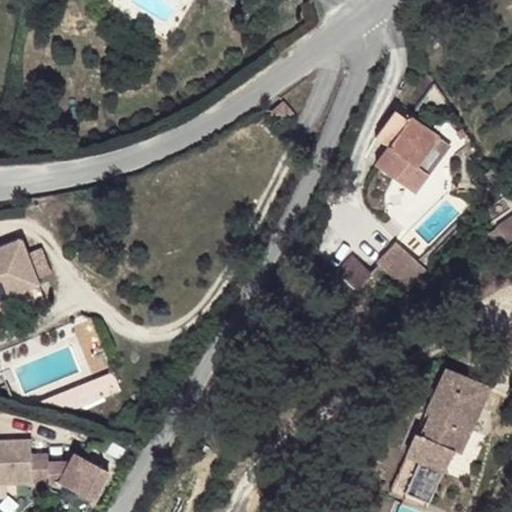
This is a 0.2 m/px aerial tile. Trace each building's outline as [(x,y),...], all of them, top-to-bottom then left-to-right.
[(281,126),(294,115),(283,102),(270,114),(281,126)] [(450,145),(398,106),(375,135),(388,145),(375,163),(415,193),(450,145)] [(511,222),(507,217),(490,232),(503,246),(511,238),(511,222)] [(0,299),(39,284),(21,240),(0,247),(0,299)] [(417,264),(396,245),(379,264),(400,283),(417,264)] [(371,273),(354,255),(338,271),(356,289),(371,273)] [(14,381),(9,369),(1,372),(5,384),(14,381)] [(74,411),(121,391),(113,371),(40,401),(42,406),(45,404),(72,409),(74,411)] [(471,429),(490,387),(456,372),(441,378),(426,410),(430,413),(421,434),(417,432),(406,456),(418,461),(405,492),(429,503),(455,448),(465,426),(471,429)] [(461,451),(471,429),(465,426),(455,448),(461,451)] [(109,471),(74,452),(70,461),(49,462),(32,458),(32,440),(0,440),(0,483),(6,483),(59,482),(93,499),(109,471)]
